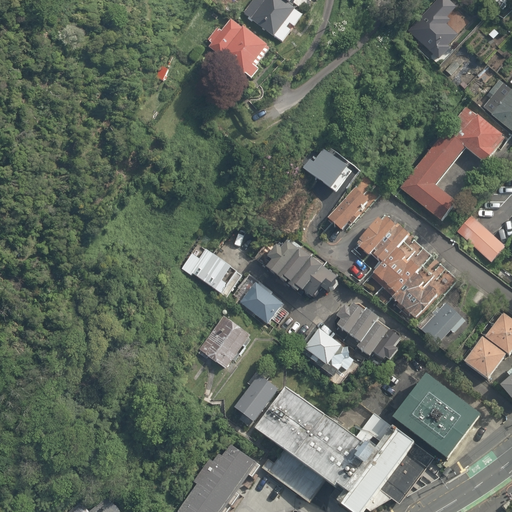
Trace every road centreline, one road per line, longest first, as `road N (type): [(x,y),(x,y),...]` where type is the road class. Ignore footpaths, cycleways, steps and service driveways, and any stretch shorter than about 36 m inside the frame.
road 1 (residential): [(391,0),(294,96),(284,86),(330,0)]
road 2 (residential): [(392,193),(511,303)]
